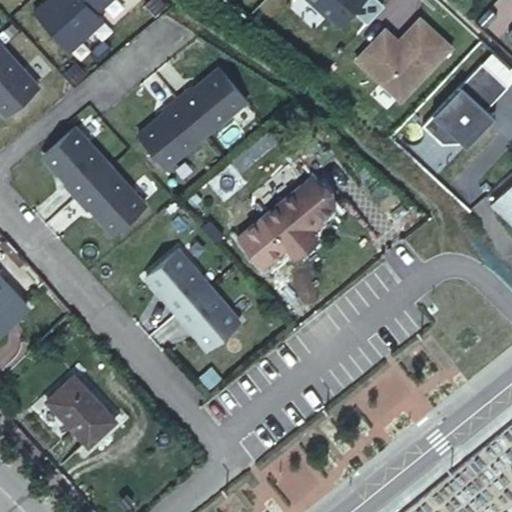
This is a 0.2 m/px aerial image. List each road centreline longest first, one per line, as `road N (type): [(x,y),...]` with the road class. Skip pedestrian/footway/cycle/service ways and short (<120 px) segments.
road 1 (residential): [(224,450),(0,203)]
road 2 (residential): [(0,165),(168,24)]
road 3 (secondary): [(511,382),(349,511)]
